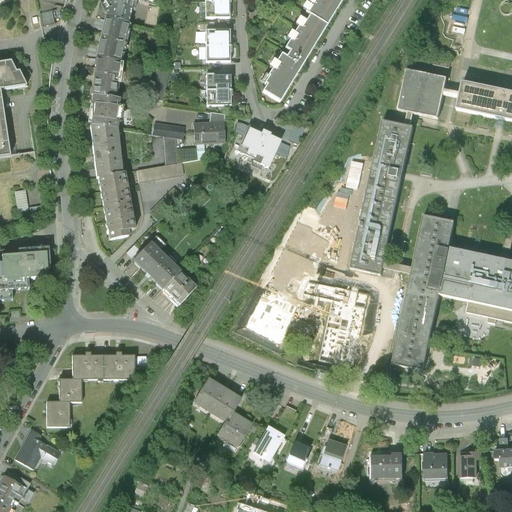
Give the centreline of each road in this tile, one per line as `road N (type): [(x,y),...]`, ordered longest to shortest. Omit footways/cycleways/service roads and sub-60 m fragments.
road 1 (residential): [(60,328),(148,328),(391,414),(511,406)]
road 2 (residential): [(60,328),(72,246),(61,111),(83,0)]
road 3 (unknown): [(351,404),(397,272)]
road 4 (residential): [(246,0),(252,98),(265,114),(284,114)]
road 5 (residential): [(0,443),(60,328)]
